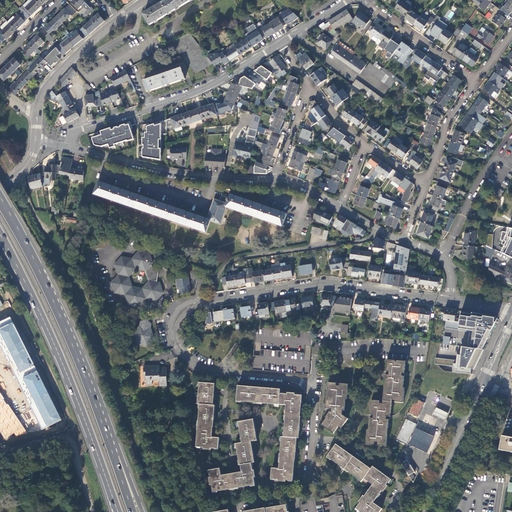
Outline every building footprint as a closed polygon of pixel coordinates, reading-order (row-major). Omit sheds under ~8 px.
[(21,11),(28,18),(41,5),(35,0),(32,0),(31,2),(25,7),(24,5),(19,9),(21,11)] [(73,0),(72,2),(78,9),(85,3),(82,0),(73,0)] [(145,18),(149,25),(157,20),(157,21),(168,14),(190,1),(189,1),(190,0),(166,0),(162,2),(156,6),(155,4),(151,6),(152,8),(149,10),(143,14),(145,18)] [(400,1),(395,8),(401,13),(401,12),(403,13),(402,14),(406,17),(411,10),(412,9),(409,7),(410,6),(406,3),(405,4),(400,1)] [(273,4),(272,2),(260,9),(262,11),(273,4)] [(81,16),(85,12),(87,11),(84,7),(79,12),(78,12),(81,16)] [(286,24),(287,25),(291,23),(290,22),(293,20),(294,21),(299,18),(288,7),(287,8),(288,8),(280,14),(280,15),(286,24)] [(64,9),(56,17),(62,23),(70,15),(64,9)] [(420,16),(414,25),(422,31),(427,23),(430,25),(432,22),(434,19),(431,17),(430,19),(427,16),(430,12),(425,9),(420,16)] [(327,27),(323,29),(328,33),(334,29),(334,30),(346,21),(347,23),(353,19),(347,10),(329,21),(331,24),(327,27)] [(406,17),(405,19),(414,25),(420,16),(411,10),(406,17)] [(9,23),(16,30),(28,18),(21,11),(13,19),(11,22),(9,23)] [(494,11),(488,20),(492,22),(497,14),(494,11)] [(353,21),(364,29),(370,20),(359,12),(353,21)] [(492,22),(500,28),(506,19),(498,13),(497,14),(492,22)] [(98,27),(105,21),(98,14),(91,20),(98,27)] [(270,24),(276,32),(281,29),(280,28),(283,26),(286,24),(280,15),(277,17),(277,18),(275,20),(274,18),(271,20),(272,21),(270,23),(270,24)] [(439,19),(440,18),(437,15),(434,19),(432,22),(435,24),(429,33),(438,39),(445,30),(447,26),(439,19)] [(62,23),(56,17),(44,29),(48,34),(49,34),(53,30),(54,31),(62,23)] [(86,37),(98,27),(91,20),(83,27),(82,26),(79,29),(86,37)] [(376,25),(373,22),(368,29),(371,32),(370,33),(378,39),(385,30),(377,24),(376,25)] [(7,39),(16,30),(9,23),(8,25),(5,27),(0,32),(7,39)] [(276,32),(270,24),(266,26),(265,24),(256,28),(258,31),(263,38),(266,36),(267,38),(276,32)] [(472,28),(466,24),(462,30),(468,35),(472,28)] [(487,31),(486,31),(485,30),(483,34),(480,32),(477,36),(488,44),(494,36),(491,35),(490,34),(493,30),(489,28),(487,31)] [(75,46),(83,39),(77,31),(70,38),(68,35),(69,34),(65,29),(63,32),(68,38),(75,46)] [(453,35),(456,38),(461,32),(457,29),(453,35)] [(394,36),(385,30),(378,39),(375,43),(384,50),(385,48),(394,36)] [(445,30),(438,39),(446,45),(453,35),(445,30)] [(461,32),(456,38),(460,41),(462,37),(465,39),(468,35),(462,30),(461,32)] [(190,33),(172,43),(184,61),(195,75),(203,70),(204,69),(205,68),(213,63),(207,56),(190,33)] [(247,39),(252,47),(260,42),(255,33),(247,39)] [(49,34),(48,34),(46,36),(48,39),(51,42),(52,42),(54,40),(49,34)] [(37,35),(31,42),(37,48),(44,42),(37,35)] [(317,43),(326,50),(333,42),(323,35),(322,36),(320,35),(317,39),(320,40),(317,43)] [(402,42),(394,36),(385,48),(393,55),(402,42)] [(63,55),(75,46),(68,38),(57,48),(61,53),(63,55)] [(236,47),(241,55),(252,47),(247,39),(235,47),(236,47)] [(480,49),(483,46),(476,41),(473,44),(480,49)] [(37,48),(31,42),(24,49),(25,50),(22,53),(28,59),(35,51),(38,55),(39,54),(41,52),(37,48)] [(411,48),(402,42),(393,55),(395,57),(398,52),(404,57),(401,62),(404,64),(408,58),(405,56),(411,48)] [(355,52),(342,43),(340,46),(353,56),(355,52)] [(453,52),(461,58),(467,50),(465,48),(466,46),(462,43),(461,45),(459,44),(453,52)] [(332,54),(360,74),(366,65),(340,46),(338,45),(332,54)] [(56,47),(44,59),(53,67),(60,59),(57,56),(61,53),(57,48),(56,47)] [(224,53),(229,62),(241,55),(236,47),(228,51),(228,50),(224,53)] [(467,50),(461,58),(472,66),(479,58),(475,55),(477,52),(471,48),(469,51),(467,50)] [(207,56),(213,63),(215,66),(222,61),(225,65),(229,62),(224,53),(221,50),(219,51),(221,54),(219,55),(215,54),(212,55),(211,54),(207,56)] [(420,64),(426,56),(417,50),(412,58),(420,64)] [(298,59),(306,70),(314,64),(306,53),(302,56),(298,59)] [(271,69),(269,71),(272,73),(276,75),(286,68),(277,56),(270,62),(275,69),(273,71),(271,69)] [(33,75),(34,76),(42,67),(41,67),(44,63),(37,57),(34,60),(37,63),(29,71),(33,75)] [(8,65),(19,77),(21,74),(16,69),(20,65),(14,58),(8,65)] [(435,62),(429,59),(428,61),(425,59),(420,64),(429,70),(435,62)] [(376,61),(373,65),(382,71),(383,69),(384,67),(376,61)] [(443,68),(435,62),(429,70),(433,73),(437,77),(443,68)] [(391,88),(396,82),(370,63),(365,69),(391,88)] [(14,71),(8,65),(0,72),(0,76),(5,81),(14,71)] [(500,65),(494,73),(503,79),(509,70),(500,65)] [(269,71),(262,66),(260,67),(259,69),(258,68),(254,71),(255,72),(253,76),(261,81),(264,83),(266,79),(267,80),(272,73),(269,71)] [(77,74),(72,68),(57,84),(58,85),(56,87),(59,92),(63,89),(77,74)] [(143,80),(147,92),(185,79),(181,68),(143,80)] [(311,75),(318,85),(326,80),(323,76),(326,74),(321,68),(311,75)] [(383,69),(382,71),(393,79),(394,77),(395,76),(383,69)] [(136,90),(126,70),(112,78),(115,86),(128,80),(134,91),(136,90)] [(8,90),(15,95),(33,75),(29,71),(28,71),(17,84),(16,83),(20,78),(19,77),(8,90)] [(503,79),(494,73),(488,81),(497,87),(503,79)] [(261,81),(253,76),(250,74),(247,78),(244,76),(241,79),(240,80),(238,80),(237,85),(242,87),(252,89),(256,84),(259,86),(261,81)] [(448,84),(456,90),(463,82),(454,76),(451,74),(448,78),(451,80),(448,84)] [(394,77),(393,79),(396,81),(404,87),(406,85),(394,77)] [(499,89),(504,82),(505,81),(503,79),(497,87),(499,89)] [(353,85),(380,104),(383,99),(356,80),(353,85)] [(497,87),(488,81),(482,90),(491,96),(491,95),(493,97),(496,92),(494,91),(497,87)] [(288,91),(296,94),(299,85),(290,82),(287,90),(288,91)] [(237,85),(233,83),(229,92),(238,96),(242,87),(237,85)] [(350,85),(358,96),(362,92),(350,84),(350,85)] [(450,99),(456,90),(448,84),(442,93),(450,99)] [(326,90),(332,98),(339,92),(334,85),(326,90)] [(406,85),(404,87),(407,89),(412,93),(413,93),(415,90),(406,85)] [(100,95),(103,105),(112,102),(116,101),(116,100),(120,99),(119,96),(116,89),(103,93),(103,94),(100,95)] [(339,92),(332,98),(337,106),(349,98),(343,89),(339,92)] [(416,89),(415,90),(413,93),(418,97),(419,98),(421,99),(422,100),(423,98),(421,97),(421,96),(419,94),(420,92),(416,89)] [(99,90),(96,92),(97,97),(95,97),(93,95),(85,96),(86,107),(103,106),(103,105),(100,95),(99,90)] [(283,104),(291,107),(296,94),(288,91),(283,104)] [(63,108),(72,103),(65,92),(59,95),(57,97),(56,97),(63,108)] [(238,96),(229,92),(225,101),(234,105),(238,96)] [(444,107),(450,99),(442,93),(436,101),(444,107)] [(123,105),(125,110),(129,108),(123,94),(119,96),(120,99),(123,105)] [(424,101),(430,106),(434,100),(428,96),(424,101)] [(480,97),(474,106),(482,112),(484,113),(486,114),(487,113),(483,110),(485,108),(486,109),(489,105),(487,104),(488,103),(480,97)] [(240,98),(237,106),(245,109),(248,101),(240,98)] [(63,108),(60,110),(69,123),(80,117),(72,103),(63,108)] [(213,104),(198,109),(202,120),(217,115),(213,104)] [(415,105),(413,104),(405,115),(409,116),(415,105)] [(326,116),(319,106),(311,111),(318,122),(326,116)] [(482,112),(474,106),(468,114),(476,120),(479,116),(482,112)] [(276,117),(284,120),(287,111),(279,108),(276,117)] [(343,115),(351,121),(356,114),(348,108),(343,115)] [(442,114),(433,108),(428,123),(437,127),(442,114)] [(198,109),(185,113),(189,124),(202,120),(198,109)] [(356,114),(351,121),(362,129),(368,121),(358,115),(362,111),(359,109),(356,114)] [(189,124),(185,113),(183,114),(166,120),(166,132),(189,124)] [(250,124),(259,125),(260,124),(260,116),(258,115),(253,113),(250,124)] [(402,119),(405,115),(401,113),(396,121),(399,123),(402,119)] [(476,120),(468,114),(459,126),(471,135),(476,127),(480,130),(484,125),(476,120)] [(324,131),(333,125),(326,116),(318,122),(317,123),(318,125),(319,124),(324,131)] [(280,129),(284,120),(276,117),(272,126),(280,129)] [(152,159),(162,160),(162,149),(162,134),(166,134),(166,132),(166,120),(163,121),(152,124),(151,125),(144,127),(144,131),(144,133),(142,132),(142,145),(143,145),(143,147),(143,148),(142,148),(142,149),(142,157),(152,159)] [(365,131),(373,137),(381,127),(372,121),(365,131)] [(110,128),(97,132),(98,136),(91,138),(93,145),(95,145),(101,146),(108,144),(109,148),(114,146),(113,144),(118,143),(119,145),(123,144),(122,141),(126,140),(127,141),(134,138),(130,129),(132,128),(131,126),(129,122),(121,125),(112,128),(110,128)] [(433,136),(437,127),(428,123),(424,133),(425,133),(433,136)] [(259,125),(250,124),(246,141),(254,143),(255,140),(259,125)] [(311,127),(305,125),(304,129),(303,129),(299,142),(309,146),(311,142),(308,141),(309,140),(313,130),(311,127)] [(381,127),(373,137),(381,142),(388,132),(381,127)] [(341,144),(346,136),(338,130),(332,138),(341,144)] [(502,138),(505,134),(499,130),(497,133),(495,132),(495,133),(502,138)] [(456,131),(452,141),(464,146),(466,142),(464,141),(466,135),(456,131)] [(430,146),(433,136),(425,133),(422,139),(421,138),(419,142),(430,146)] [(269,145),(276,148),(279,139),(272,136),(268,145),(269,145)] [(349,149),(354,142),(346,136),(341,144),(333,154),(337,155),(341,157),(342,154),(339,153),(337,152),(340,149),(343,145),(349,149)] [(384,145),(396,152),(401,145),(403,142),(402,141),(399,145),(393,140),(392,142),(388,139),(384,145)] [(486,144),(491,148),(495,142),(490,139),(486,144)] [(464,146),(452,141),(448,152),(457,155),(459,151),(462,153),(464,146)] [(251,160),(253,148),(245,146),(235,144),(233,157),(238,158),(238,157),(251,160)] [(265,155),(272,158),(276,148),(269,145),(265,155)] [(401,145),(396,152),(404,158),(409,151),(401,145)] [(317,146),(314,152),(316,153),(322,155),(323,150),(321,149),(321,148),(317,146)] [(182,159),(186,159),(187,147),(182,147),(182,149),(170,149),(170,159),(171,160),(174,160),(175,159),(182,159)] [(212,153),(206,153),(205,165),(215,166),(217,149),(212,149),(212,153)] [(222,150),(217,149),(215,166),(225,167),(227,155),(222,154),(222,150)] [(333,154),(323,150),(322,155),(320,158),(322,159),(324,155),(335,159),(337,155),(333,154)] [(295,151),(292,159),(300,162),(303,154),(295,151)] [(413,152),(407,160),(410,162),(410,163),(418,169),(423,162),(416,157),(418,155),(413,152)] [(269,167),(272,158),(265,155),(261,164),(269,167)] [(361,177),(359,180),(367,183),(382,162),(374,156),(369,163),(372,165),(370,167),(372,169),(366,179),(364,178),(361,177)] [(451,161),(447,160),(444,169),(453,172),(456,165),(462,167),(464,161),(452,157),(451,161)] [(61,166),(57,166),(57,173),(70,177),(71,170),(70,170),(73,161),(63,158),(61,166)] [(300,162),(292,159),(289,166),(301,171),(304,163),(300,162)] [(335,170),(343,173),(347,163),(339,160),(335,170)] [(257,162),(254,168),(254,174),(266,174),(267,172),(267,171),(265,169),(266,166),(257,162)] [(393,170),(382,162),(367,183),(371,185),(379,173),(387,179),(388,178),(393,170)] [(56,181),(57,173),(57,166),(52,166),(52,168),(46,168),(46,179),(51,179),(51,181),(56,181)] [(307,179),(312,180),(315,174),(316,169),(317,168),(314,167),(312,172),(310,172),(307,179)] [(84,181),(84,171),(72,169),(71,170),(70,177),(70,179),(84,181)] [(453,172),(444,169),(440,178),(450,182),(453,172)] [(334,181),(339,183),(343,173),(335,170),(333,177),(335,178),(334,181)] [(397,188),(399,186),(405,178),(393,170),(388,178),(392,181),(390,183),(397,188)] [(42,186),(41,174),(28,177),(31,189),(42,186)] [(409,193),(415,185),(405,178),(399,186),(409,193)] [(335,194),(339,183),(334,181),(330,179),(326,191),(335,194)] [(95,194),(207,232),(211,220),(221,224),(227,207),(283,226),(287,214),(231,195),(230,197),(223,195),(220,202),(214,200),(208,219),(99,182),(95,194)] [(361,186),(358,195),(366,198),(370,189),(361,186)] [(433,196),(444,200),(445,197),(443,196),(446,189),(437,186),(433,196)] [(366,198),(358,195),(355,204),(363,207),(366,198)] [(433,196),(433,195),(431,201),(432,201),(428,210),(437,213),(440,206),(443,207),(446,200),(444,200),(433,196)] [(384,198),(382,197),(380,203),(377,211),(380,212),(385,198),(384,198)] [(389,215),(399,219),(403,209),(393,206),(389,215)] [(330,225),(333,217),(316,209),(313,218),(319,221),(319,220),(330,225)] [(425,213),(421,222),(434,227),(436,222),(432,220),(434,216),(425,213)] [(395,229),(399,219),(389,215),(387,214),(384,221),(386,221),(388,222),(387,225),(395,229)] [(340,233),(342,229),(347,220),(339,215),(334,224),(338,226),(336,231),(340,233)] [(359,235),(363,229),(347,220),(342,229),(349,233),(351,234),(352,232),(355,234),(357,233),(359,235)] [(434,227),(421,222),(419,227),(420,228),(417,234),(429,239),(434,227)] [(312,227),(310,233),(320,236),(322,230),(312,227)] [(501,253),(511,257),(511,228),(508,228),(507,233),(502,232),(500,240),(503,241),(501,244),(505,245),(501,253)] [(439,237),(444,239),(448,233),(442,231),(439,237)] [(463,241),(463,245),(464,245),(475,246),(476,232),(465,231),(464,241),(463,241)] [(372,251),(380,252),(380,249),(384,250),(386,239),(374,238),(372,251)] [(397,245),(385,241),(384,248),(397,250),(397,245)] [(396,286),(404,287),(405,282),(407,271),(410,250),(397,245),(397,250),(393,272),(402,273),(401,276),(383,273),(381,284),(394,286),(396,286)] [(474,260),(475,246),(464,245),(463,259),(474,260)] [(492,249),(486,245),(485,256),(491,259),(495,250),(492,249)] [(366,261),(370,261),(371,253),(351,250),(350,259),(366,261)] [(118,275),(111,283),(115,293),(125,295),(129,305),(138,307),(145,299),(156,301),(160,297),(163,293),(160,283),(156,283),(159,273),(151,266),(153,264),(150,253),(139,251),(132,259),(121,257),(115,265),(118,275)] [(343,268),(342,262),(342,258),(341,258),(329,260),(331,271),(336,270),(343,269),(343,268)] [(281,264),(283,278),(288,277),(292,277),(290,265),(286,266),(285,263),(281,264)] [(278,279),(283,278),(281,264),(277,264),(277,265),(277,269),(272,269),(274,280),(278,279)] [(380,278),(382,267),(369,265),(368,277),(374,277),(380,278)] [(268,280),(274,280),(272,269),(271,266),(268,266),(268,270),(263,271),(264,281),(268,280)] [(298,268),(300,274),(306,273),(311,272),(310,266),(298,268)] [(500,279),(511,284),(511,269),(507,267),(504,272),(491,266),(487,272),(499,278),(498,279),(500,279)] [(353,276),(358,277),(359,269),(349,267),(347,275),(353,276)] [(258,282),(264,281),(263,271),(253,272),(252,268),(248,269),(250,282),(254,281),(254,283),(258,282)] [(235,275),(236,285),(241,285),(246,284),(246,283),(250,282),(248,269),(244,269),(245,274),(235,275)] [(420,273),(407,271),(405,282),(411,283),(419,285),(420,276),(420,273)] [(442,285),(443,279),(432,277),(432,274),(430,274),(430,277),(428,286),(435,287),(438,288),(439,285),(442,285)] [(222,277),(223,285),(227,284),(227,287),(231,286),(236,285),(235,275),(233,276),(222,277)] [(427,277),(420,276),(419,285),(424,285),(428,286),(430,277),(427,277)] [(180,288),(181,295),(190,293),(189,283),(188,278),(176,280),(178,288),(180,288)] [(321,305),(331,306),(332,296),(328,296),(322,295),(321,305)] [(302,298),(304,308),(314,307),(312,296),(307,297),(302,298)] [(344,298),(339,297),(331,311),(350,314),(352,299),(344,298)] [(289,299),(285,300),(287,312),(297,310),(300,310),(299,304),(296,305),(295,299),(289,299)] [(364,307),(365,300),(360,300),(356,299),(355,309),(364,311),(364,307)] [(277,314),(287,312),(285,300),(279,301),(275,302),(277,314)] [(372,302),(365,300),(364,307),(372,308),(370,321),(377,321),(378,315),(380,304),(380,303),(372,302)] [(259,315),(256,315),(256,319),(257,327),(261,326),(260,317),(266,316),(265,314),(269,313),(268,303),(263,304),(257,305),(259,315)] [(378,315),(392,317),(393,306),(386,305),(380,304),(378,315)] [(405,322),(407,307),(399,306),(393,305),(393,306),(392,317),(391,317),(401,319),(400,321),(405,322)] [(240,308),(242,317),(252,316),(250,306),(246,307),(240,308)] [(418,320),(420,309),(415,308),(410,307),(408,319),(418,320)] [(223,310),(225,320),(235,319),(233,309),(228,310),(223,310)] [(422,309),(420,309),(418,320),(429,321),(430,312),(424,311),(424,309),(422,309)] [(450,309),(445,309),(444,312),(439,312),(437,319),(459,323),(459,320),(456,319),(456,317),(455,317),(456,310),(450,309)] [(221,321),(225,320),(223,310),(219,311),(219,310),(217,311),(211,312),(211,313),(214,312),(215,322),(220,321),(221,324),(222,324),(221,321)] [(490,316),(461,312),(458,327),(470,329),(467,347),(485,350),(494,321),(490,316)] [(0,345),(42,429),(59,421),(10,318),(0,322),(0,345)] [(132,333),(136,344),(146,346),(154,337),(152,331),(150,327),(151,326),(151,323),(146,319),(140,321),(139,325),(132,333)] [(252,370),(308,375),(312,333),(256,328),(252,370)] [(467,347),(461,347),(460,355),(457,355),(456,360),(434,358),(434,364),(453,366),(452,372),(473,374),(485,350),(467,347)] [(395,360),(386,360),(385,371),(389,372),(389,375),(385,375),(383,404),(379,404),(379,401),(371,400),(369,415),(372,416),(371,417),(371,419),(369,419),(368,430),(367,430),(365,445),(386,446),(389,419),(386,419),(386,415),(390,416),(392,398),(395,399),(395,402),(403,402),(405,388),(403,387),(405,361),(397,361),(397,362),(395,361),(395,360)] [(140,386),(166,386),(167,367),(160,367),(160,365),(140,365),(140,386)] [(336,383),(327,382),(325,409),(331,410),(331,413),(329,412),(325,418),(326,419),(321,426),(333,434),(338,428),(341,430),(348,420),(342,415),(342,413),(342,411),(344,411),(345,400),(346,400),(348,384),(339,383),(339,386),(336,386),(336,383)] [(215,385),(200,383),(198,405),(200,405),(196,448),(204,448),(204,451),(211,451),(211,449),(219,450),(220,439),(212,438),(213,431),(213,428),(214,428),(215,415),(216,407),(213,406),(214,397),(215,385)] [(238,385),(237,401),(243,402),(266,404),(287,406),(284,438),(282,438),(279,470),(272,469),(271,480),(278,481),(278,483),(285,483),(285,482),(293,483),(295,462),(297,441),(299,441),(301,419),(302,396),(295,396),(295,394),(288,393),(287,395),(280,394),(281,390),(238,385)] [(0,431),(5,439),(14,433),(16,436),(28,433),(0,392),(0,431)] [(424,402),(415,398),(409,412),(417,416),(424,402)] [(448,413),(436,407),(433,414),(445,420),(448,413)] [(417,424),(406,419),(396,440),(407,445),(417,424)] [(253,420),(238,422),(240,434),(241,444),(236,445),(239,466),(240,466),(242,473),(222,476),(220,468),(210,470),(210,478),(209,478),(210,485),(212,485),(213,492),(255,485),(254,478),(256,478),(255,470),(253,470),(252,463),(255,463),(251,442),(257,440),(253,420)] [(415,431),(410,442),(429,451),(434,440),(415,431)] [(511,436),(502,434),(499,449),(511,451),(511,436)] [(355,508),(359,511),(377,511),(380,509),(372,503),(380,492),(381,493),(386,487),(384,486),(389,480),(372,467),(370,470),(335,445),(326,457),(361,482),(364,478),(372,485),(364,497),(362,496),(358,502),(359,503),(355,508)] [(415,472),(407,460),(401,463),(409,476),(415,472)] [(300,502),(301,511),(345,511),(343,494),(300,502)]
